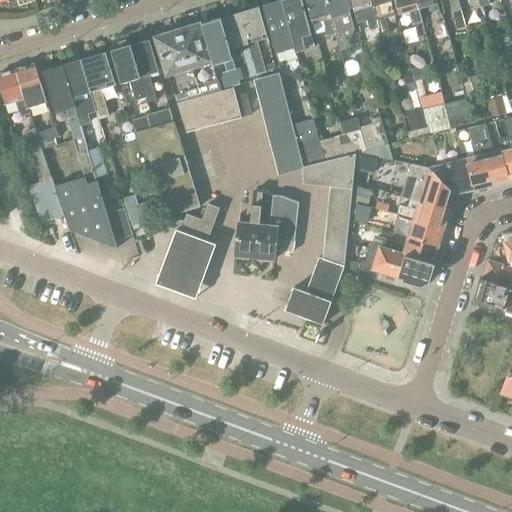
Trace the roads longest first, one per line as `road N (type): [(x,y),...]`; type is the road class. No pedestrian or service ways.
road 1 (residential): [(414,406),(471,228),(480,216),(511,205)]
road 2 (residential): [(322,372),(114,294)]
road 3 (secondary): [(291,448),(86,372)]
road 4 (secondary): [(463,511),(291,448)]
road 5 (residential): [(0,49),(158,0)]
road 6 (residential): [(114,294),(0,251)]
